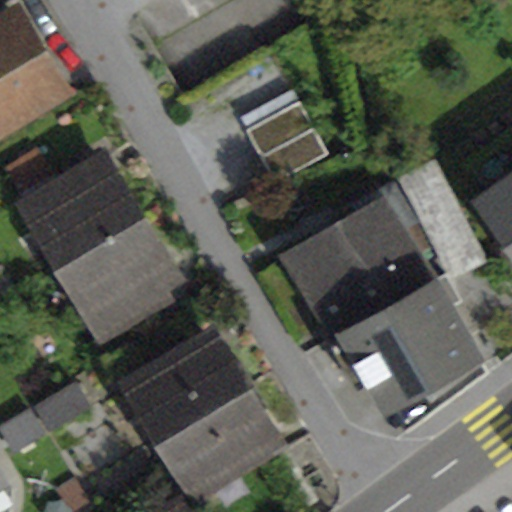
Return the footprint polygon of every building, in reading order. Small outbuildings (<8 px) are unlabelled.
[(0,25),(0,123),(60,89),(16,16),(0,25)] [(267,49),(300,101),(301,103),(342,78),(307,25),(267,49)] [(225,73),(255,125),(300,101),(267,49),(225,73)] [(249,133),(247,130),(255,125),(225,73),(183,97),(216,153),(249,133)] [(247,130),(249,133),(275,182),(328,154),(301,103),(300,101),(255,125),(247,130)] [(28,200),(64,261),(137,218),(102,158),(58,184),(39,151),(10,168),(28,200)] [(408,176),(421,202),(448,186),(440,170),(426,166),(408,176)] [(511,174),(479,198),(511,243),(511,174)] [(326,325),(333,337),(434,280),(404,228),(417,221),(394,182),(365,199),(370,208),(332,230),(286,255),(326,325)] [(486,259),(448,186),(421,202),(460,273),(486,259)] [(172,279),(137,218),(64,261),(105,332),(161,300),(155,289),(172,279)] [(449,307),(461,300),(446,273),(434,280),(449,307)] [(449,307),(434,280),(333,337),(335,341),(347,334),(373,380),(387,405),(476,354),(449,307)] [(357,389),(373,380),(347,334),(335,341),(331,343),(357,389)] [(212,338),(135,383),(196,485),(273,439),(256,412),(253,406),(232,371),(228,365),(212,338)] [(256,412),(275,401),(246,353),(228,365),(232,371),(253,406),(256,412)] [(74,383),(36,406),(49,429),(88,406),(74,383)] [(44,433),(30,410),(1,427),(15,451),(44,433)] [(192,511),(186,500),(163,511),(192,511)]
